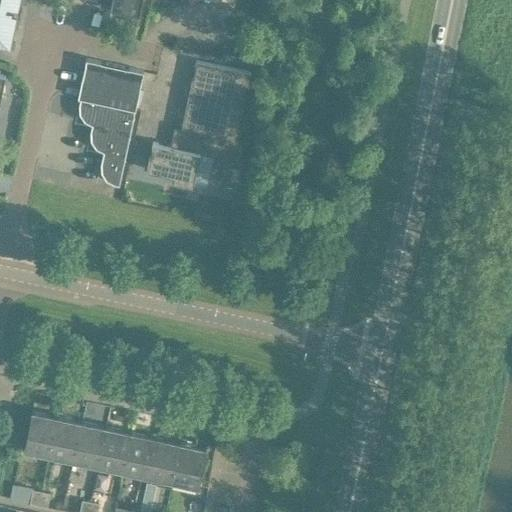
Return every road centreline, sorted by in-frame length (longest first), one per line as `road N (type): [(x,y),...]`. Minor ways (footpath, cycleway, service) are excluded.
road 1 (residential): [(380,354),(0,280)]
road 2 (tertiary): [(380,354),(453,0)]
road 3 (residential): [(242,511),(257,417),(0,363)]
road 4 (residential): [(0,271),(48,35),(137,52)]
road 5 (tertiary): [(347,511),(380,354)]
